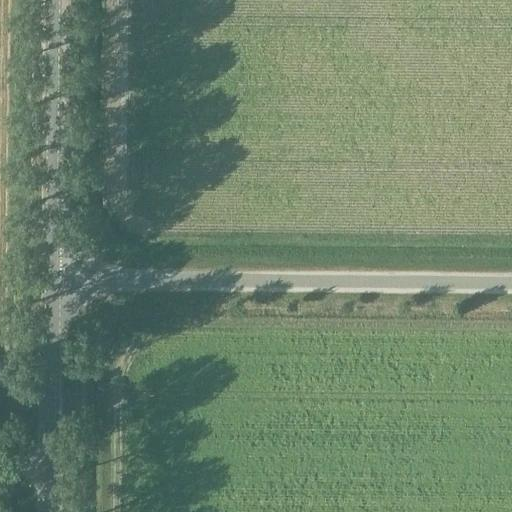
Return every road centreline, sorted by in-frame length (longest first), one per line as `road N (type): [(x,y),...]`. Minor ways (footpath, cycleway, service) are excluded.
road 1 (unclassified): [(511,283),(50,279)]
road 2 (unclassified): [(50,279),(53,0)]
road 3 (unclassified): [(47,511),(50,279)]
